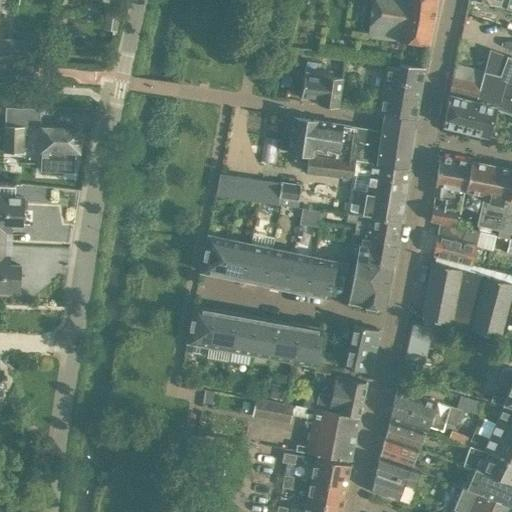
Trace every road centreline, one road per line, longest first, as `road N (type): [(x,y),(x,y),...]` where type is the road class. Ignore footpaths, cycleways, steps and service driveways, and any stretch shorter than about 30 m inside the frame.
road 1 (residential): [(453,0),(353,511)]
road 2 (residential): [(139,0),(93,204),(51,511)]
